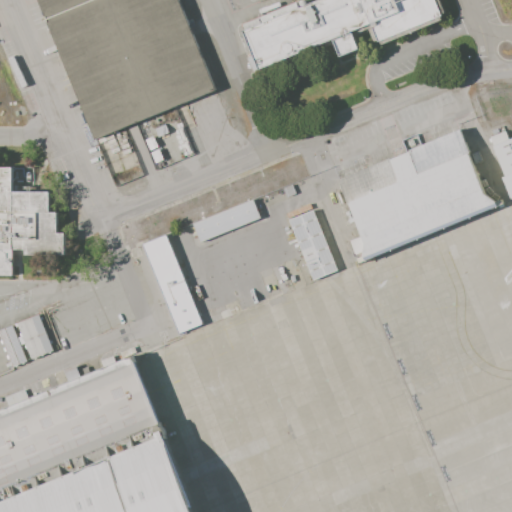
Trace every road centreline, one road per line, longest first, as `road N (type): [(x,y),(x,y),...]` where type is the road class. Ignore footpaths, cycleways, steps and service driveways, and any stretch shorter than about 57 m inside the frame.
road 1 (residential): [(106,221),(511,71)]
road 2 (residential): [(5,0),(151,330)]
road 3 (residential): [(273,153),(209,0)]
road 4 (residential): [(151,330),(0,391)]
